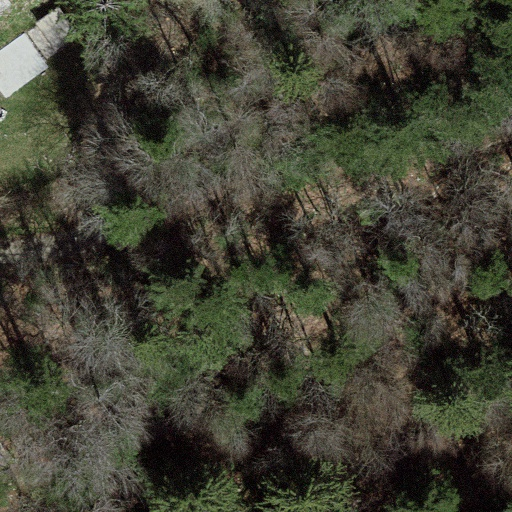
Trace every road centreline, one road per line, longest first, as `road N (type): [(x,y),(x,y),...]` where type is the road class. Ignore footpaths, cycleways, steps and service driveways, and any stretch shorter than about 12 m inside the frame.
road 1 (track): [(511,116),(145,221)]
road 2 (track): [(145,221),(0,253)]
